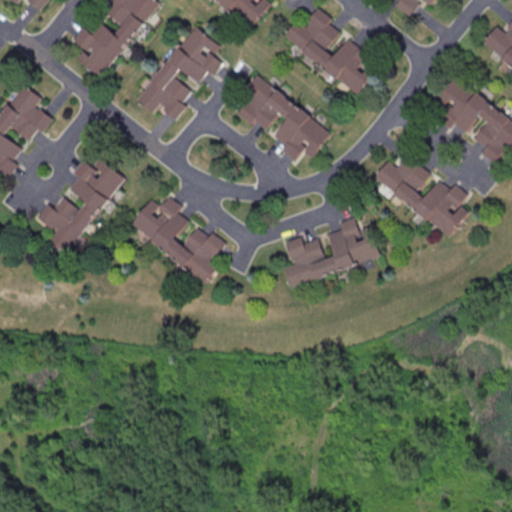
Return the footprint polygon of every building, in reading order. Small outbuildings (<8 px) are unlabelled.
[(13,0),(20,5),(24,0),(30,0),(44,11),(52,0),(13,0)] [(161,0),(163,1),(104,76),(79,56),(85,50),(93,57),(99,50),(93,46),(90,50),(75,39),(86,26),(92,30),(100,19),(118,33),(125,25),(107,11),(116,0),(134,0),(137,2),(138,0),(161,0)] [(221,0),(254,27),(273,3),(269,0),(265,0),(260,5),(254,1),(254,0),(221,0)] [(432,0),(397,0),(399,1),(396,5),(410,16),(421,3),(418,0),(428,0),(431,2),(432,0)] [(288,35),(359,94),(379,71),(373,65),(366,73),(360,68),(364,64),(367,67),(379,53),(367,43),(362,49),(351,39),(336,56),(327,48),(342,31),(332,22),(335,18),(321,7),(310,20),(314,23),(309,28),(300,21),(288,35)] [(486,41),(511,62),(511,21),(508,26),(511,29),(507,34),(498,27),(486,41)] [(198,24),(139,100),(156,113),(164,104),(168,107),(166,109),(180,120),(191,106),(186,102),(194,90),(177,76),(184,67),(202,81),(210,70),(215,74),(225,62),(212,52),(209,55),(204,51),(208,45),(217,51),(222,44),(198,24)] [(261,74),(332,133),(312,157),(306,151),(312,143),(306,139),(303,143),(306,146),(295,160),(283,150),(287,144),(276,135),(290,117),(281,110),(266,127),(256,119),(253,123),(239,111),(250,98),(253,101),(258,96),(249,88),(261,74)] [(459,76),(511,119),(511,158),(507,154),(511,147),(511,145),(507,141),(503,146),(507,149),(495,163),(483,153),(488,147),(476,138),(490,121),(482,114),(467,132),(457,123),(452,129),(439,118),(451,104),(455,107),(459,102),(453,97),(446,105),(439,100),(459,76)] [(0,119),(30,83),(46,96),(37,107),(41,110),(44,107),(58,118),(49,130),(43,126),(33,137),(16,123),(8,133),(25,147),(16,158),(22,163),(12,176),(0,166),(0,119)] [(380,177),(451,236),(471,212),(464,206),(457,214),(452,209),(455,205),(459,208),(470,194),(458,184),(454,190),(442,180),(428,197),(419,190),(433,172),(423,163),(427,160),(413,148),(402,161),(405,164),(401,169),(392,162),(380,177)] [(71,252),(129,178),(105,160),(98,170),(87,161),(79,171),(84,176),(75,187),(93,201),(84,212),(66,198),(57,209),(51,204),(41,218),(55,229),(57,227),(61,230),(54,239),(71,252)] [(136,223),(208,282),(221,266),(210,257),(214,253),(217,256),(229,242),(217,233),(212,238),(201,229),(187,246),(177,238),(191,220),(180,211),(185,205),(172,194),(160,210),(163,212),(159,217),(154,213),(161,205),(155,200),(136,223)] [(382,255),(294,287),(287,267),(300,263),(299,258),(294,259),(288,242),(303,237),(305,244),(319,239),(327,260),(339,256),(331,234),(345,229),(342,222),(358,216),(364,235),(360,236),(362,242),(368,240),(365,230),(372,228),(382,255)]
